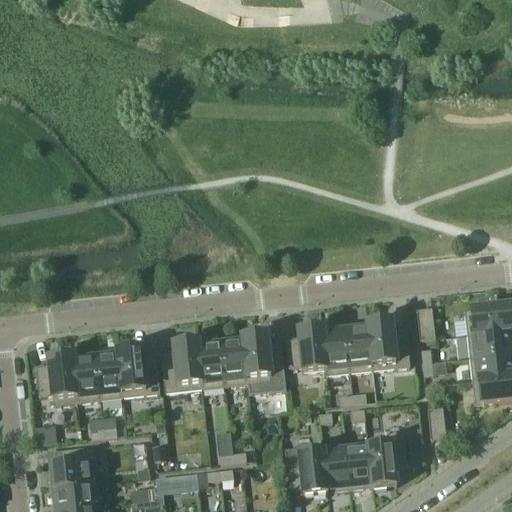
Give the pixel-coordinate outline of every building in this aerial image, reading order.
[(466,341),(510,336),(510,337),(511,336),(511,323),(511,312),(463,317),(466,341)] [(419,346),(434,345),(431,314),(416,316),(419,346)] [(366,333),(367,333),(372,377),(409,373),(405,333),(391,335),(390,327),(366,329),(366,333)] [(344,333),(349,379),(372,377),(367,333),(366,333),(358,334),(358,331),(344,333)] [(330,337),(322,338),(321,338),(325,376),(325,382),(349,379),(344,333),(330,334),(330,337)] [(322,334),(300,337),(297,337),(298,345),(285,346),(288,374),(301,373),(302,378),(325,376),(321,338),(322,338),(322,334)] [(511,359),(511,345),(510,337),(510,336),(466,341),(469,364),(511,359)] [(247,390),(270,388),(269,376),(282,375),(279,347),(266,348),(265,340),(241,343),(241,346),(242,346),(247,390)] [(219,347),(224,393),(247,390),(242,346),(241,346),(233,347),(233,345),(219,347)] [(197,351),(196,351),(201,395),(224,393),(219,347),(205,348),(205,350),(197,351)] [(197,348),(175,350),(172,350),(173,358),(160,360),(164,399),(201,395),(196,351),(197,351),(197,348)] [(122,404),(159,400),(154,360),(141,362),(140,354),(116,357),(116,360),(117,360),(122,404)] [(420,356),(421,369),(431,368),(429,355),(420,356)] [(94,360),(99,406),(122,404),(117,360),(116,360),(108,361),(108,359),(94,360)] [(511,359),(469,364),(471,386),(511,382),(511,359)] [(80,364),(72,365),(71,365),(76,409),(99,406),(94,360),(80,362),(80,364)] [(72,361),(50,364),(47,364),(48,372),(35,373),(38,401),(51,400),(52,411),(76,409),(71,365),(72,365),(72,361)] [(423,382),(432,381),(431,368),(421,369),(423,382)] [(511,382),(471,386),(474,410),(511,406),(511,382)] [(351,401),(352,410),(365,409),(364,399),(351,401)] [(339,412),(352,410),(351,401),(338,402),(339,412)] [(427,415),(430,446),(445,444),(442,414),(427,415)] [(350,417),(351,426),(364,424),(363,415),(350,417)] [(330,419),(318,420),(319,429),(331,428),(330,419)] [(164,427),(154,428),(155,438),(164,437),(164,427)] [(116,442),(115,433),(102,434),(103,444),(116,442)] [(102,434),(89,436),(90,445),(103,444),(102,434)] [(371,494),(395,491),(393,472),(407,470),(404,442),(366,446),(366,452),(367,452),(371,490),(371,494)] [(163,450),(151,451),(153,467),(164,466),(163,450)] [(302,501),(312,500),(327,498),(326,495),(322,457),(322,451),(297,454),(298,465),(285,467),(288,495),(302,493),(302,501)] [(366,452),(344,455),(349,495),(363,493),(362,491),(371,490),(367,452),(366,452)] [(92,453),(53,457),(55,470),(50,471),(52,481),(49,481),(51,495),(96,490),(92,453)] [(344,455),(322,457),(326,495),(335,494),(335,496),(349,495),(344,455)] [(231,460),(232,469),(245,468),(244,458),(231,460)] [(219,471),(232,469),(231,460),(218,461),(219,471)] [(147,473),(137,474),(138,485),(148,484),(147,473)] [(218,477),(219,486),(232,485),(231,475),(218,477)] [(218,477),(205,478),(206,488),(219,486),(218,477)] [(51,495),(52,509),(55,509),(54,511),(98,511),(96,490),(51,495)] [(146,494),(147,507),(157,506),(155,494),(146,494)]
